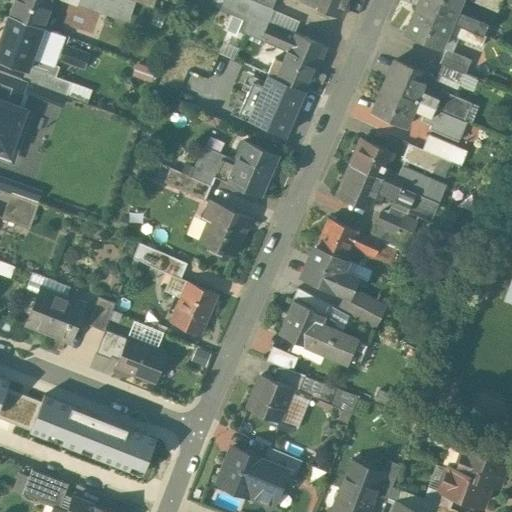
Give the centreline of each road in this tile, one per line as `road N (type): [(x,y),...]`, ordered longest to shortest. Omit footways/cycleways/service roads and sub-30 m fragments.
road 1 (residential): [(383,0),(199,428)]
road 2 (residential): [(199,428),(0,349)]
